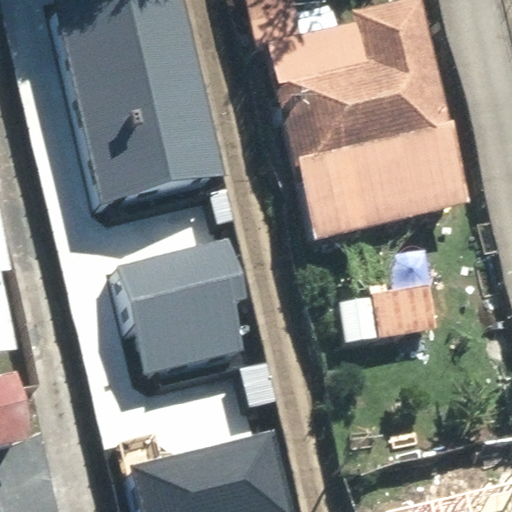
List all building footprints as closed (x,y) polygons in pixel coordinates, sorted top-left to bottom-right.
[(68,0),(52,4),(103,199),(231,166),(188,0),(68,0)] [(419,0),(417,0),(353,14),(355,27),(332,32),(328,10),(294,17),(290,0),(241,0),(252,49),(265,46),(307,246),(465,212),(419,0)] [(0,282),(0,281),(10,279),(0,234),(0,354),(15,352),(0,282)] [(118,260),(143,372),(243,350),(232,301),(248,298),(233,234),(118,260)] [(366,295),(363,282),(331,289),(343,347),(375,340),(366,295)] [(435,332),(425,282),(366,295),(375,340),(376,344),(435,332)] [(0,454),(30,448),(15,379),(0,382),(0,454)] [(137,468),(146,511),(292,511),(276,437),(137,468)] [(511,511),(511,487),(390,511),(511,511)]
